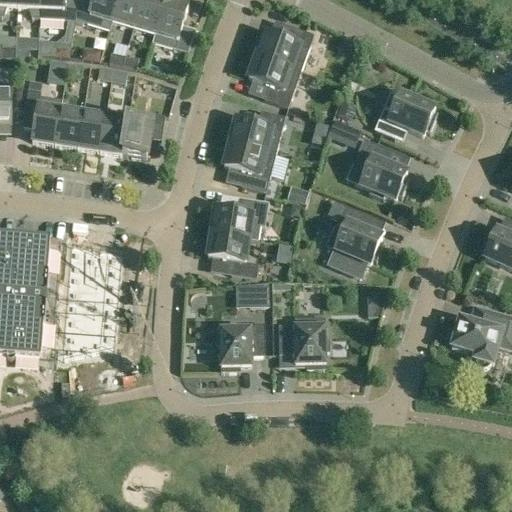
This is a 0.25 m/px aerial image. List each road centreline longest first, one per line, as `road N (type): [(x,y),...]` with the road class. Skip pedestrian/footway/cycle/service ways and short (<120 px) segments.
road 1 (residential): [(175,232),(164,365),(176,404),(206,417),(392,417),(452,236),(506,112)]
road 2 (residential): [(242,0),(211,85),(175,232)]
road 3 (residential): [(304,0),(506,112)]
road 4 (residential): [(175,232),(0,202)]
